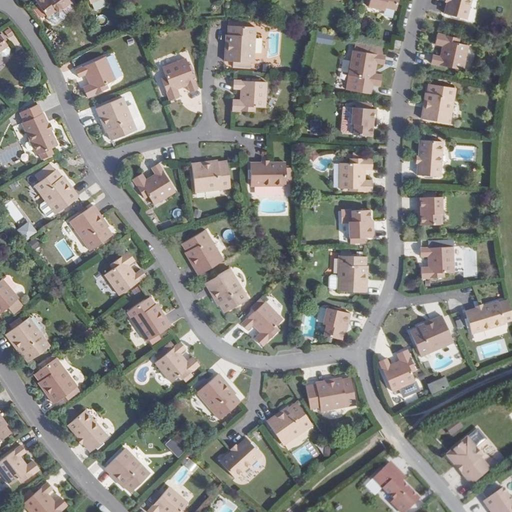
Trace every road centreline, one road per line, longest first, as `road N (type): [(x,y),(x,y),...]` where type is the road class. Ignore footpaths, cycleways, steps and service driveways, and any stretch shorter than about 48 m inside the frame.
road 1 (residential): [(420,0),(395,106),(397,263),(384,301)]
road 2 (residential): [(261,360),(206,334),(96,161)]
road 3 (residential): [(365,350),(371,402),(458,511)]
road 4 (residential): [(115,511),(54,443),(0,363)]
road 5 (residential): [(96,161),(43,49),(3,0)]
